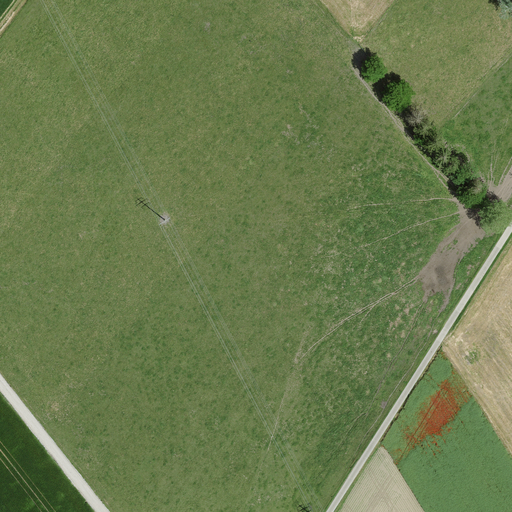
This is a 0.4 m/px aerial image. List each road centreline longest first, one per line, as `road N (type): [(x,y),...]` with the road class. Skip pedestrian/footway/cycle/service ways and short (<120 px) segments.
road 1 (track): [(329,511),(511,226)]
road 2 (track): [(0,383),(101,511)]
